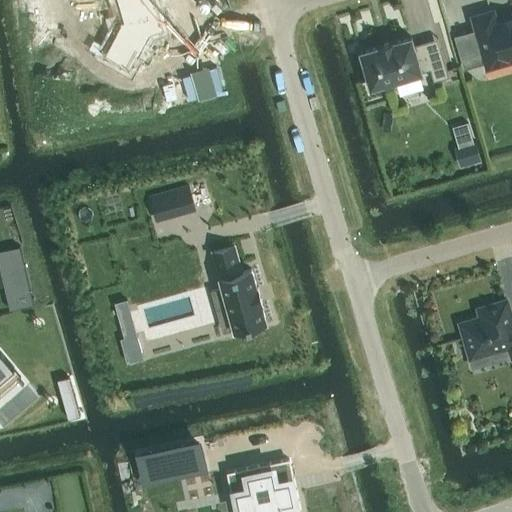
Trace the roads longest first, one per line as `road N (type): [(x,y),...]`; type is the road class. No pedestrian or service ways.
road 1 (residential): [(354,277),(273,12)]
road 2 (residential): [(424,511),(354,277)]
road 3 (residential): [(511,232),(354,277)]
